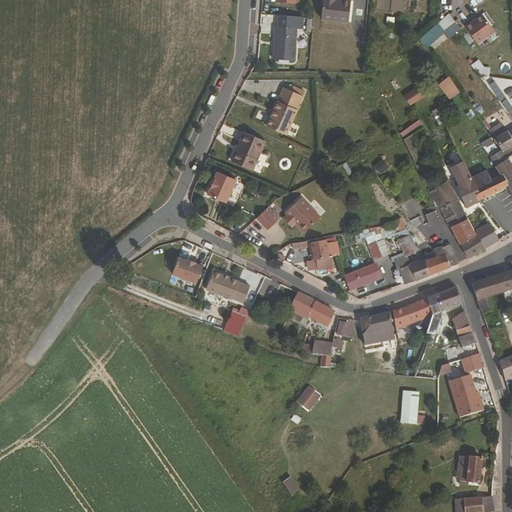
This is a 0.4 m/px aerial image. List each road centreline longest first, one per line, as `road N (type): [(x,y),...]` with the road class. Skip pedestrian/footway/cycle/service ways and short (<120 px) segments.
road 1 (unclassified): [(463,273),(356,313),(171,215)]
road 2 (residential): [(506,511),(505,409),(463,273)]
road 3 (unclassified): [(245,0),(229,88),(171,215)]
road 4 (unclassified): [(171,215),(89,280),(37,353)]
